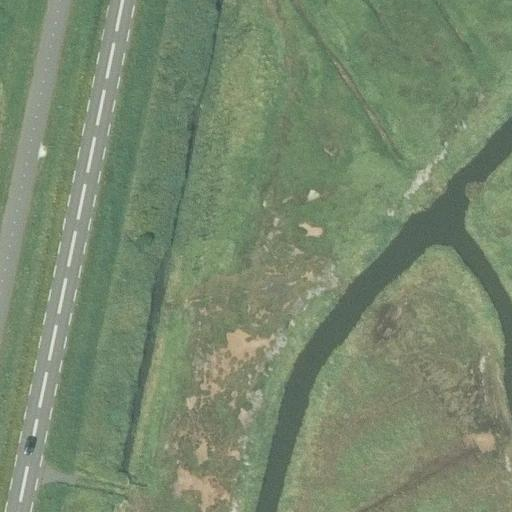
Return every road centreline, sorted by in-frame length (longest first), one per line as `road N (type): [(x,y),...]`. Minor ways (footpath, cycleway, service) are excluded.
road 1 (tertiary): [(15,511),(120,0)]
road 2 (track): [(145,498),(23,472)]
